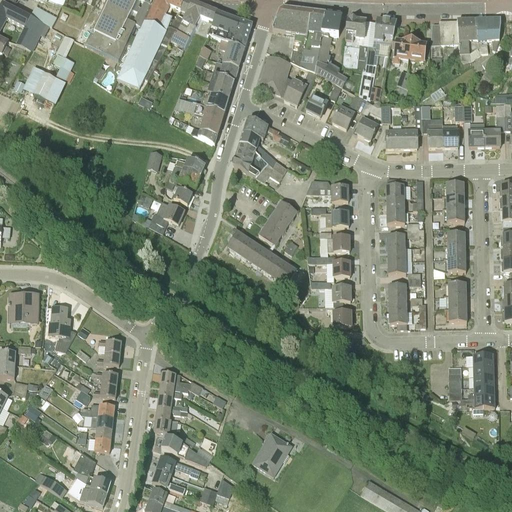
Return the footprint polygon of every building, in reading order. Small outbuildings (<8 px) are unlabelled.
[(49,0),(48,3),(62,9),(62,8),(64,4),(66,0),(49,0)] [(107,0),(106,4),(103,2),(101,5),(102,5),(99,10),(102,12),(84,47),(84,48),(119,65),(136,29),(127,25),(129,22),(133,14),(139,4),(133,1),(131,0),(107,0)] [(133,14),(138,16),(134,24),(129,22),(127,25),(136,29),(140,31),(150,11),(154,0),(133,0),(133,1),(139,4),(133,14)] [(154,0),(150,11),(166,19),(170,9),(166,7),(169,0),(154,0)] [(187,17),(193,5),(179,0),(169,0),(166,7),(170,9),(187,17)] [(171,44),(185,52),(196,30),(194,29),(199,19),(209,23),(213,13),(193,5),(187,17),(184,22),(171,44)] [(64,37),(52,31),(30,19),(29,21),(3,6),(0,11),(0,34),(7,21),(25,31),(26,29),(59,47),(64,37)] [(57,21),(36,10),(35,10),(30,19),(52,31),(57,21)] [(184,22),(179,19),(177,24),(166,19),(150,11),(140,31),(122,70),(123,70),(117,82),(142,93),(148,84),(171,44),(184,22)] [(236,36),(240,24),(217,15),(213,13),(209,23),(214,25),(212,30),(210,29),(207,38),(209,39),(221,44),(226,45),(228,37),(230,38),(235,35),(236,36)] [(326,17),(313,16),(283,13),(279,15),(272,33),(295,37),(291,66),(301,70),(301,71),(309,74),(315,76),(321,39),(326,17)] [(338,39),(342,19),(326,17),(321,39),(328,40),(328,38),(338,39)] [(363,42),(366,25),(358,24),(359,21),(348,20),(343,70),(344,71),(361,73),(366,74),(367,67),(369,50),(362,49),(363,42)] [(499,44),(501,30),(500,22),(485,23),(486,33),(488,33),(488,38),(486,38),(487,45),(491,44),(492,53),(495,54),(499,44)] [(390,52),(392,45),(396,30),(397,25),(376,23),(373,43),(374,44),(374,50),(377,51),(376,57),(389,59),(390,52)] [(432,28),(430,49),(440,48),(457,47),(459,47),(460,65),(470,64),(470,57),(469,44),(477,43),(479,43),(478,34),(476,34),(475,23),(438,25),(438,28),(432,28)] [(479,43),(477,43),(478,52),(470,58),(470,64),(480,58),(479,57),(488,56),(487,45),(486,38),(488,38),(488,33),(486,33),(485,23),(475,23),(476,34),(478,34),(479,43)] [(235,47),(245,51),(252,28),(240,24),(236,36),(235,35),(230,38),(228,37),(226,45),(232,48),(233,45),(235,47)] [(404,42),(405,31),(396,30),(392,45),(399,45),(400,41),(404,42)] [(10,38),(8,44),(16,47),(25,52),(31,40),(22,36),(19,41),(10,38)] [(0,39),(0,55),(6,59),(10,52),(6,49),(8,44),(1,40),(0,39)] [(332,41),(328,40),(321,39),(315,76),(316,77),(316,78),(335,88),(341,91),(346,82),(337,77),(339,73),(328,67),(327,69),(326,69),(327,63),(330,63),(331,58),(328,57),(332,41)] [(232,48),(226,45),(221,44),(219,52),(227,54),(223,66),(239,71),(244,53),(232,48)] [(399,45),(392,45),(390,52),(395,53),(393,67),(399,67),(400,63),(409,64),(411,47),(399,45)] [(409,64),(424,66),(424,59),(429,60),(430,49),(426,49),(411,47),(409,64)] [(199,58),(206,61),(207,62),(211,53),(203,49),(199,58)] [(369,50),(367,67),(374,68),(376,57),(377,51),(374,50),(369,50)] [(65,61),(59,58),(57,57),(53,66),(61,70),(56,80),(66,85),(66,84),(69,85),(74,75),(71,73),(75,65),(65,61)] [(486,72),(498,63),(494,57),(485,64),(486,65),(482,67),(486,72)] [(201,71),(206,61),(199,58),(195,68),(201,71)] [(280,99),(280,98),(286,80),(291,66),(269,59),(266,68),(262,82),(264,83),(261,91),(270,94),(270,95),(280,99)] [(429,63),(428,81),(443,70),(442,68),(441,63),(429,63)] [(223,66),(216,64),(213,76),(214,76),(234,86),(239,71),(223,66)] [(369,105),(374,68),(367,67),(366,74),(361,73),(357,99),(360,101),(366,104),(369,105)] [(66,85),(56,80),(34,70),(26,87),(23,92),(56,108),(67,85),(66,85)] [(99,83),(105,73),(101,70),(95,80),(99,83)] [(316,77),(315,76),(309,74),(302,87),(294,83),(286,80),(280,98),(285,100),(284,104),(297,110),(300,101),(304,103),(316,78),(316,77)] [(402,91),(407,76),(401,74),(396,88),(402,91)] [(481,81),(488,87),(493,80),(487,75),(481,81)] [(234,86),(214,76),(210,88),(231,94),(234,86)] [(407,76),(402,91),(408,93),(413,78),(407,76)] [(23,92),(26,87),(18,83),(14,92),(22,96),(23,92)] [(229,103),(231,94),(210,88),(208,96),(229,103)] [(335,103),(341,91),(335,88),(329,101),(335,103)] [(380,90),(372,89),(370,102),(378,103),(380,90)] [(406,99),(408,93),(402,91),(400,96),(406,99)] [(225,116),(229,103),(205,95),(201,109),(225,116)] [(495,99),(490,107),(511,105),(511,96),(511,97),(511,99),(495,99)] [(306,114),(320,121),(323,114),(323,115),(327,106),(313,99),(306,114)] [(142,100),(139,107),(149,113),(153,106),(142,100)] [(360,116),(366,104),(360,101),(355,112),(354,113),(356,113),(360,116)] [(174,113),(194,119),(194,117),(205,120),(200,134),(217,139),(225,116),(201,109),(185,104),(183,104),(179,103),(179,102),(174,113)] [(367,119),(373,107),(369,105),(366,104),(360,116),(367,119)] [(346,133),(356,113),(354,113),(355,112),(341,106),(341,107),(332,127),(346,133)] [(455,124),(463,124),(463,108),(454,109),(455,124)] [(463,108),(463,124),(472,124),(472,108),(463,108)] [(496,120),(499,120),(504,120),(504,108),(496,108),(496,120)] [(381,110),(381,127),(390,127),(390,109),(381,110)] [(422,136),(422,109),(414,109),(414,122),(415,122),(416,135),(401,135),(402,152),(417,152),(417,135),(422,135),(422,136)] [(443,151),(442,128),(442,127),(430,127),(430,109),(422,109),(422,136),(427,136),(428,152),(443,151)] [(357,138),(370,144),(378,129),(363,122),(360,130),(361,131),(357,138)] [(290,140),(283,137),(269,130),(248,123),(243,137),(260,142),(263,143),(265,137),(268,136),(272,138),(274,142),(279,145),(286,148),(290,140)] [(458,151),(457,135),(457,128),(442,128),(443,151),(458,151)] [(214,149),(217,139),(200,134),(194,130),(190,136),(214,149)] [(469,151),(484,150),(484,134),(468,134),(469,151)] [(500,150),(500,134),(493,134),(484,134),(484,150),(500,150)] [(387,153),(402,152),(401,135),(386,135),(387,153)] [(258,149),(260,142),(243,137),(239,148),(256,153),(256,156),(268,168),(273,171),(272,171),(277,166),(272,162),(258,149)] [(279,185),(283,178),(272,171),(273,171),(268,168),(256,156),(256,153),(239,148),(233,169),(256,181),(264,186),(270,179),(279,185)] [(157,174),(162,158),(151,155),(146,170),(157,174)] [(200,180),(205,169),(189,162),(187,167),(178,163),(176,169),(200,180)] [(277,166),(272,171),(283,178),(287,172),(277,166)] [(195,191),(200,180),(176,169),(172,178),(181,182),(180,184),(195,191)] [(328,193),(328,185),(312,185),(308,193),(328,193)] [(499,199),(502,199),(511,198),(511,185),(501,186),(501,192),(499,192),(499,199)] [(446,200),(464,200),(464,187),(446,187),(446,200)] [(404,188),(386,189),(386,202),(404,201),(404,188)] [(332,206),(348,205),(348,190),(332,190),(332,206)] [(187,209),(193,197),(179,191),(176,198),(174,197),(171,202),(187,209)] [(144,207),(147,199),(140,197),(137,204),(144,207)] [(500,211),(502,211),(511,210),(511,198),(502,199),(502,205),(499,205),(500,211)] [(446,213),(464,213),(464,200),(446,200),(446,213)] [(386,215),(404,214),(404,201),(386,202),(386,215)] [(413,214),(423,213),(423,201),(417,201),(417,206),(413,206),(413,214)] [(297,216),(287,209),(281,205),(258,239),(270,247),(275,250),(297,216)] [(162,206),(156,218),(154,217),(151,223),(166,230),(168,224),(178,229),(184,215),(162,206)] [(502,230),(511,229),(511,210),(502,211),(502,217),(500,217),(500,224),(502,224),(502,230)] [(332,216),(332,217),(326,217),(326,211),(311,211),(311,218),(320,218),(321,220),(325,220),(325,231),(333,230),(348,230),(348,216),(332,216)] [(447,226),(464,226),(464,213),(446,213),(447,226)] [(386,215),(387,228),(404,227),(404,214),(386,215)] [(166,230),(151,223),(146,221),(144,227),(148,229),(163,237),(166,230)] [(10,231),(1,231),(1,229),(0,228),(0,245),(0,240),(9,241),(10,231)] [(511,229),(502,230),(503,243),(500,243),(501,249),(503,249),(511,248),(511,229)] [(405,252),(405,239),(419,239),(419,232),(407,233),(393,233),(394,239),(387,239),(387,252),(405,252)] [(297,274),(237,235),(234,233),(230,239),(233,241),(227,251),(286,291),(297,274)] [(334,241),(331,241),(331,235),(319,236),(319,242),(320,242),(320,256),(349,255),(349,240),(334,241)] [(447,250),(465,250),(465,237),(447,237),(447,250)] [(292,258),(298,248),(291,244),(285,253),(292,258)] [(511,261),(511,248),(503,249),(503,255),(501,255),(501,262),(503,262),(511,261)] [(447,263),(465,262),(465,250),(447,250),(447,263)] [(387,265),(405,264),(405,252),(387,252),(387,265)] [(511,261),(503,262),(503,268),(501,268),(501,274),(503,274),(503,275),(510,275),(510,280),(511,280),(511,261)] [(448,276),(465,276),(465,262),(447,263),(448,276)] [(387,265),(388,278),(405,277),(405,264),(387,265)] [(334,281),(350,280),(349,265),(334,266),(334,267),(328,267),(328,279),(334,279),(334,281)] [(504,300),(511,299),(511,280),(510,280),(510,286),(504,286),(504,293),(502,293),(502,299),(504,299),(504,300)] [(350,291),(333,291),(331,291),(331,285),(310,286),(311,292),(325,292),(325,310),(333,310),(343,310),(343,305),(350,305),(350,291)] [(448,300),(466,300),(466,287),(448,287),(448,300)] [(388,302),(406,301),(406,289),(388,289),(388,302)] [(37,326),(38,300),(10,299),(10,325),(37,326)] [(504,312),(511,311),(511,299),(504,300),(504,305),(502,305),(502,312),(504,312)] [(448,313),(466,313),(466,300),(448,300),(448,313)] [(389,315),(406,315),(406,301),(388,302),(389,315)] [(425,308),(422,308),(422,301),(411,301),(411,308),(419,308),(419,314),(425,314),(425,308)] [(66,327),(68,312),(52,310),(51,325),(50,325),(49,338),(61,339),(60,344),(58,343),(55,353),(65,356),(76,336),(73,334),(69,334),(70,327),(66,327)] [(505,325),(511,324),(511,311),(504,312),(504,318),(502,318),(502,324),(504,324),(505,325)] [(448,313),(449,326),(466,326),(466,313),(448,313)] [(416,331),(426,331),(425,314),(419,314),(419,326),(415,326),(416,331)] [(334,331),(351,330),(350,315),(334,315),(334,331)] [(405,333),(405,327),(407,327),(406,315),(389,315),(389,328),(396,328),(396,333),(405,333)] [(82,330),(78,337),(84,342),(89,334),(82,330)] [(120,358),(122,346),(99,343),(99,349),(106,349),(105,356),(120,358)] [(76,357),(86,365),(90,360),(80,352),(76,357)] [(0,367),(15,368),(16,356),(0,354),(0,367)] [(119,370),(120,358),(105,356),(104,363),(97,362),(97,367),(119,370)] [(473,370),(493,369),(493,358),(473,359),(473,370)] [(0,380),(14,382),(15,368),(0,367),(0,380)] [(473,380),(493,380),(493,369),(473,370),(473,380)] [(117,390),(118,378),(96,375),(95,381),(94,387),(102,388),(117,390)] [(184,391),(190,392),(189,393),(190,394),(198,398),(203,391),(192,384),(190,387),(179,385),(180,378),(162,376),(160,387),(184,391)] [(474,391),(494,391),(493,380),(473,380),(474,391)] [(27,394),(28,388),(16,385),(14,391),(27,394)] [(53,392),(46,387),(38,396),(46,402),(53,392)] [(190,396),(190,394),(189,393),(190,392),(184,391),(160,387),(159,399),(172,401),(176,401),(178,400),(179,396),(177,394),(190,396)] [(81,393),(87,397),(90,393),(83,388),(80,392),(81,393)] [(115,402),(117,390),(102,388),(101,395),(94,394),(93,399),(115,402)] [(27,394),(14,391),(13,398),(26,400),(27,394)] [(474,402),(494,401),(494,391),(474,391),(474,402)] [(418,397),(426,401),(428,396),(421,392),(418,397)] [(90,399),(87,397),(81,393),(76,402),(86,409),(90,403),(90,399)] [(0,410),(2,411),(8,400),(0,395),(0,410)] [(428,402),(426,401),(418,397),(414,405),(423,410),(428,402)] [(171,410),(172,401),(159,399),(157,410),(187,414),(187,410),(181,409),(174,408),(174,410),(171,410)] [(222,411),(226,405),(217,399),(212,406),(222,411)] [(474,407),(474,412),(473,412),(473,418),(483,418),(483,412),(494,412),(494,401),(474,402),(460,402),(461,409),(467,408),(467,407),(474,407)] [(24,416),(35,424),(41,415),(30,407),(24,416)] [(92,420),(113,422),(114,410),(93,408),(92,420)] [(180,418),(186,419),(186,418),(187,414),(157,410),(155,422),(169,424),(169,423),(170,415),(173,415),(173,417),(180,418)] [(490,413),(487,416),(487,420),(490,423),(494,423),(497,420),(497,416),(494,413),(490,413)] [(22,416),(17,423),(23,427),(28,421),(22,416)] [(92,420),(89,419),(84,419),(83,430),(91,431),(97,431),(112,433),(113,422),(92,420)] [(178,424),(169,423),(169,424),(155,422),(154,434),(168,437),(176,438),(178,424)] [(111,444),(112,433),(97,431),(96,442),(111,444)] [(46,432),(42,438),(53,445),(56,440),(46,432)] [(274,480),(292,450),(271,437),(252,467),(274,480)] [(182,446),(175,444),(166,440),(161,453),(171,456),(178,459),(206,470),(210,465),(206,463),(191,452),(182,446)] [(182,446),(191,452),(194,446),(185,440),(182,446)] [(109,456),(111,444),(96,442),(95,454),(109,456)] [(72,449),(65,444),(60,450),(67,455),(72,449)] [(82,456),(73,472),(78,475),(91,479),(96,465),(82,456)] [(176,466),(171,464),(162,460),(157,474),(172,479),(174,472),(190,478),(192,471),(176,466)] [(169,485),(172,479),(157,474),(152,487),(162,490),(167,492),(183,497),(186,491),(169,485)] [(107,498),(111,486),(91,479),(78,475),(74,480),(86,488),(85,491),(107,498)] [(36,483),(40,486),(62,501),(67,493),(41,476),(36,483)] [(222,482),(217,497),(229,501),(233,490),(222,482)] [(418,511),(369,483),(360,498),(384,511),(418,511)] [(107,498),(85,491),(83,490),(79,502),(103,510),(107,498)] [(206,506),(211,493),(205,491),(200,504),(206,506)] [(29,497),(36,502),(40,495),(34,492),(29,497)] [(168,497),(163,495),(154,492),(149,504),(162,509),(171,511),(187,511),(165,504),(168,497)] [(213,508),(217,495),(211,493),(206,506),(213,508)]
